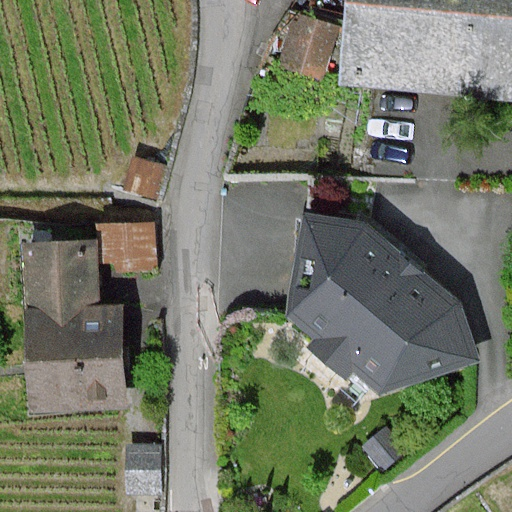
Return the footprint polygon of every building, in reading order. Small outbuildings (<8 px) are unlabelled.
[(511,0),(356,0),(351,78),(511,89),(511,0)] [(342,23),(297,17),(291,66),(337,71),(342,23)] [(307,213),(292,309),(380,392),(477,360),(461,302),(366,223),(307,213)] [(102,227),(103,260),(116,260),(116,270),(156,269),(154,225),(102,227)] [(90,246),(28,250),(37,407),(124,402),(119,310),(94,311),(90,246)]
